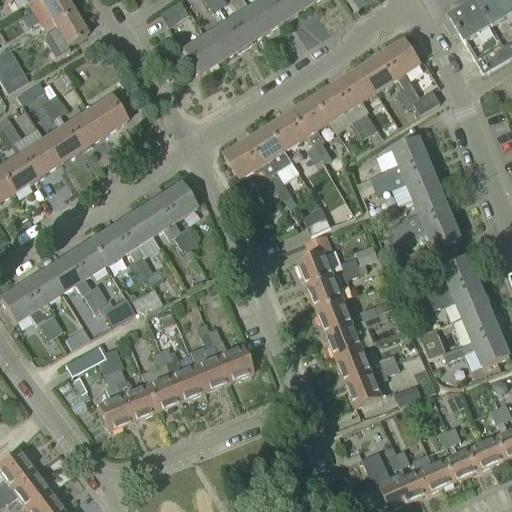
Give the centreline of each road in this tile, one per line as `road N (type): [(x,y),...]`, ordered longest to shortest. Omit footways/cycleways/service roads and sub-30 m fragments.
road 1 (residential): [(297,407),(185,147)]
road 2 (residential): [(185,147),(417,11)]
road 3 (residential): [(511,243),(417,11)]
road 4 (residential): [(0,267),(185,147)]
road 5 (residential): [(104,493),(297,407)]
road 6 (residential): [(104,493),(0,351)]
road 7 (residential): [(185,147),(98,0)]
